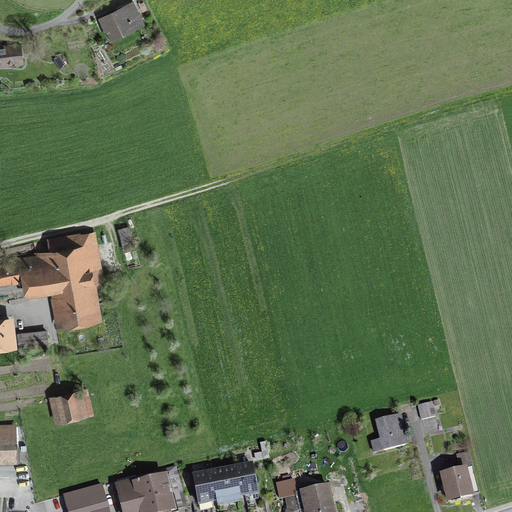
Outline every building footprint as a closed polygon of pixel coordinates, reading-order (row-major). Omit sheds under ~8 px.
[(102,18),(111,38),(141,23),(138,17),(137,18),(131,4),(102,18)] [(0,63),(21,62),(20,44),(5,45),(5,47),(0,47),(0,63)] [(118,231),(124,250),(134,247),(128,228),(118,231)] [(0,262),(0,283),(12,281),(13,284),(26,282),(28,292),(56,287),(63,322),(94,317),(80,234),(48,239),(50,252),(36,255),(36,256),(0,262)] [(0,321),(0,344),(13,343),(10,320),(0,321)] [(18,334),(20,349),(48,346),(46,331),(18,334)] [(51,399),(56,420),(66,418),(65,416),(78,413),(78,415),(89,413),(84,392),(73,394),(74,398),(62,400),(61,397),(51,399)] [(418,406),(421,420),(435,416),(432,402),(418,406)] [(371,442),(373,453),(407,445),(400,416),(376,422),(380,440),(371,442)] [(353,422),(354,429),(362,427),(361,420),(353,422)] [(0,427),(0,462),(18,461),(18,446),(15,446),(14,427),(0,427)] [(266,441),(260,443),(263,459),(269,458),(266,441)] [(456,455),(460,469),(472,466),(469,452),(456,455)] [(199,505),(257,494),(252,465),(240,467),(240,470),(235,471),(235,468),(211,473),(211,475),(206,476),(206,474),(194,476),(199,505)] [(442,476),(448,501),(479,493),(473,466),(464,468),(465,471),(442,476)] [(138,481),(118,486),(122,504),(138,500),(141,511),(165,511),(172,510),(172,508),(185,505),(178,475),(148,482),(147,476),(138,478),(138,481)] [(277,484),(281,498),(295,495),(292,480),(277,484)] [(63,499),(66,509),(112,497),(109,487),(63,499)] [(294,511),(309,509),(310,511),(334,511),(329,487),(288,497),(287,511),(290,511),(294,511)]
